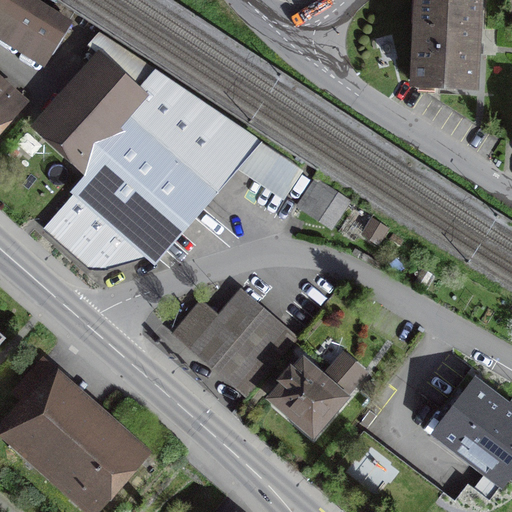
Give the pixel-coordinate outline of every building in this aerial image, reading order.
[(70,22),(35,0),(0,0),(0,23),(49,55),(70,22)] [(414,86),(474,88),(477,0),(420,0),(419,23),(416,23),(414,86)] [(154,254),(213,187),(137,121),(134,123),(121,113),(155,72),(98,37),(89,50),(103,62),(43,132),(78,161),(93,146),(105,158),(43,227),(91,269),(108,268),(154,254)] [(301,169),(155,72),(121,113),(134,123),(137,121),(213,187),(239,159),(287,190),(301,169)] [(0,128),(24,102),(0,80),(0,128)] [(324,190),(314,183),(302,201),(327,218),(333,210),(339,214),(345,205),(325,191),(324,190)] [(299,199),(287,193),(279,209),(291,215),(299,199)] [(241,294),(196,348),(234,380),(232,383),(248,396),(298,337),(282,324),(280,327),(241,294)] [(286,384),(274,397),(312,430),(363,374),(344,356),(330,372),(333,374),(326,382),(319,376),(321,375),(306,361),(296,372),(291,368),(281,380),(286,384)] [(53,369),(42,360),(13,393),(23,401),(0,426),(0,434),(6,440),(17,427),(59,464),(52,473),(91,508),(135,458),(44,379),(53,369)] [(511,409),(474,381),(436,431),(503,483),(511,472),(511,409)] [(341,456),(414,511),(428,511),(441,496),(359,433),(341,456)] [(458,509),(441,496),(428,511),(503,511),(474,489),(458,509)]
